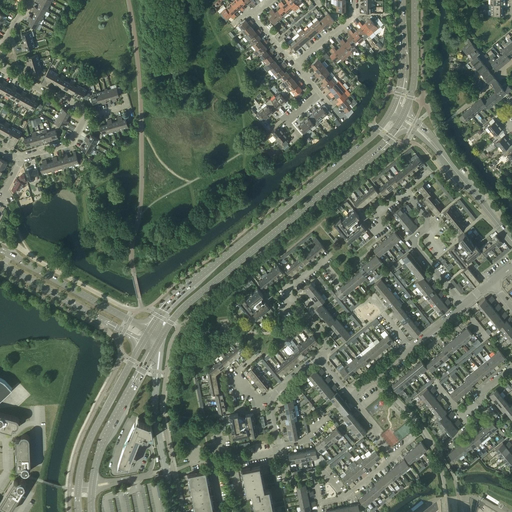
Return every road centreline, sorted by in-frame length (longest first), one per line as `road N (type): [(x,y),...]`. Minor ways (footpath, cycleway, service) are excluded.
road 1 (secondary): [(390,112),(173,298),(149,331)]
road 2 (secondary): [(160,338),(185,305),(399,123)]
road 3 (tertiary): [(3,266),(142,343)]
road 4 (secondary): [(142,343),(95,428),(77,487)]
road 5 (tertiary): [(149,331),(10,255)]
road 6 (secondary): [(91,488),(109,430),(153,349)]
road 7 (residential): [(461,305),(411,243),(429,221),(404,191)]
